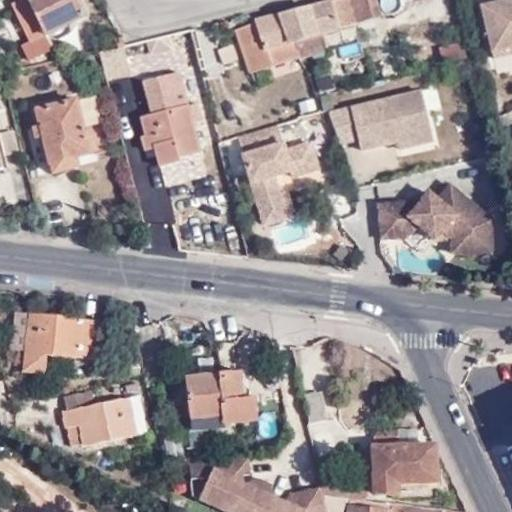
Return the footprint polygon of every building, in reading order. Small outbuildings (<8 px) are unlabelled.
[(76,0),(24,0),(12,6),(24,31),(17,35),(31,62),(52,51),(46,38),(85,18),(76,0)] [(365,0),(340,0),(280,15),(286,43),(293,42),(317,35),(371,21),(365,0)] [(374,0),(365,0),(371,21),(379,19),(374,0)] [(511,57),(511,0),(487,0),(479,2),(493,61),(511,57)] [(286,43),(280,15),(254,21),(255,23),(238,30),(250,77),(299,66),(293,42),(286,43)] [(299,66),(302,65),(324,60),(317,35),(293,42),(299,66)] [(442,61),(467,55),(464,43),(439,49),(442,61)] [(127,58),(125,48),(100,54),(102,63),(127,58)] [(133,59),(108,65),(113,85),(138,79),(133,59)] [(198,152),(191,122),(186,106),(178,73),(142,81),(152,117),(142,119),(147,138),(154,137),(156,148),(161,168),(181,163),(179,156),(198,152)] [(420,111),(426,109),(422,92),(416,94),(420,111)] [(397,142),(432,134),(426,109),(420,111),(416,94),(329,115),(339,144),(358,140),(361,151),(397,142)] [(77,102),(36,112),(53,175),(81,169),(78,157),(90,154),(77,102)] [(186,106),(191,122),(198,121),(194,105),(186,106)] [(278,124),(238,135),(262,224),(285,219),(273,178),(289,174),(290,178),(318,172),(310,144),(285,151),(278,124)] [(399,150),(434,142),(432,134),(397,142),(399,150)] [(144,150),(156,148),(154,137),(147,138),(142,139),(144,150)] [(420,205),(420,203),(377,207),(380,242),(405,239),(416,227),(433,241),(450,241),(489,241),(489,222),(449,186),(436,202),(436,203),(420,205)] [(428,194),(420,203),(420,205),(436,203),(436,202),(428,194)] [(489,241),(450,241),(451,256),(490,255),(489,241)] [(13,314),(9,350),(25,352),(23,372),(41,374),(43,354),(91,359),(95,323),(13,314)] [(239,373),(186,378),(191,432),(225,428),(224,425),(255,422),(252,398),(242,399),(239,373)] [(66,412),(94,406),(91,392),(63,398),(66,412)] [(303,397),(308,424),(323,421),(317,394),(303,397)] [(138,396),(94,406),(66,412),(61,413),(65,429),(67,428),(71,446),(83,443),(84,446),(147,433),(138,396)] [(399,450),(417,450),(417,435),(399,435),(399,442),(399,450)] [(436,483),(436,449),(417,450),(399,450),(399,442),(372,442),(372,504),(394,507),(394,499),(398,500),(398,484),(436,483)] [(250,475),(249,463),(249,460),(190,465),(190,469),(192,497),(224,511),(325,511),(322,497),(321,490),(307,493),(308,500),(301,501),(289,495),(286,504),(262,493),(266,484),(258,480),(251,487),(238,481),(238,476),(250,475)] [(321,490),(322,497),(358,502),(359,493),(320,486),(321,490)] [(431,511),(394,507),(372,504),(358,502),(322,497),(325,511),(431,511)]
